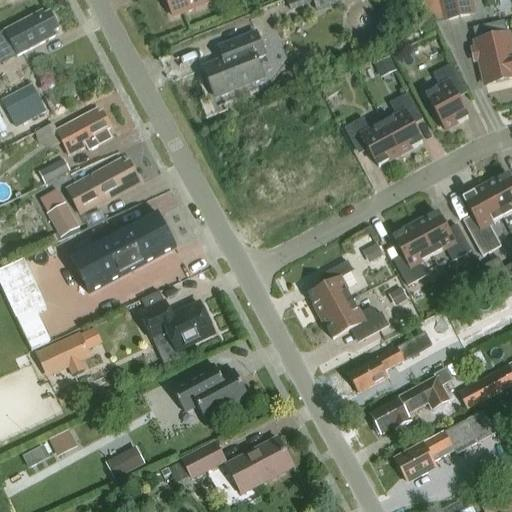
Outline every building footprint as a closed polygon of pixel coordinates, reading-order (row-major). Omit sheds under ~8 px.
[(166,0),(174,18),(211,3),(210,0),(166,0)] [(306,0),(287,0),(286,0),(287,2),(292,13),(309,7),(306,0)] [(474,16),(470,0),(426,0),(430,15),(443,12),(446,23),(474,16)] [(51,16),(45,19),(42,15),(0,36),(0,68),(55,39),(54,36),(59,33),(51,16)] [(476,44),(486,87),(511,80),(511,51),(509,36),(505,37),(503,25),(478,30),(481,43),(476,44)] [(224,62),(209,68),(221,98),(264,80),(257,61),(266,58),(256,34),(219,49),(224,62)] [(390,59),(374,66),(381,81),(396,73),(390,59)] [(427,96),(446,132),(469,120),(455,96),(465,90),(453,66),(434,76),(441,89),(427,96)] [(38,78),(4,96),(23,131),(57,113),(38,78)] [(334,84),(321,91),(329,103),(341,96),(334,84)] [(384,125),(401,157),(423,145),(411,122),(421,117),(409,95),(391,105),(397,118),(384,125)] [(0,109),(0,130),(2,134),(13,128),(2,108),(0,109)] [(97,114),(58,134),(71,159),(87,150),(89,155),(113,143),(108,134),(112,132),(103,116),(99,118),(97,114)] [(401,157),(384,125),(370,132),(364,120),(345,130),(357,152),(367,146),(379,169),(401,157)] [(286,169),(295,186),(323,171),(314,154),(286,169)] [(63,158),(38,171),(45,184),(70,171),(63,158)] [(80,217),(99,207),(100,209),(141,187),(130,165),(124,168),(121,163),(67,192),(80,217)] [(259,204),(293,185),(281,164),(247,183),(259,204)] [(511,182),(508,176),(487,188),(504,219),(511,214),(511,182)] [(490,227),(504,219),(487,188),(464,200),(476,222),(466,228),(483,258),(501,248),(490,227)] [(62,238),(79,229),(77,226),(78,225),(64,201),(46,211),(62,238)] [(158,214),(71,260),(90,297),(178,251),(158,214)] [(416,226),(433,258),(447,250),(454,263),(472,253),(460,231),(450,237),(438,214),(416,226)] [(420,265),(433,258),(416,226),(394,238),(406,261),(396,266),(408,288),(427,278),(420,265)] [(370,250),(366,252),(372,264),(378,261),(384,258),(380,250),(378,246),(370,250)] [(499,259),(485,266),(495,284),(508,277),(499,259)] [(24,261),(0,271),(0,285),(17,322),(22,320),(43,310),(46,309),(24,261)] [(321,319),(353,301),(347,291),(358,285),(352,274),(354,273),(348,263),(326,274),(332,284),(309,296),(321,319)] [(482,265),(470,271),(475,280),(487,274),(482,265)] [(401,289),(393,293),(399,305),(408,300),(401,289)] [(363,342),(389,327),(382,314),(377,316),(373,308),(360,315),(353,301),(321,319),(333,341),(356,328),(363,342)] [(145,313),(140,315),(152,341),(161,361),(177,353),(214,336),(200,305),(172,318),(165,303),(145,313)] [(452,321),(461,316),(457,309),(448,314),(452,321)] [(95,329),(81,336),(88,351),(102,345),(95,329)] [(425,334),(398,349),(404,361),(432,346),(425,334)] [(47,380),(91,359),(88,351),(81,336),(80,335),(36,355),(47,380)] [(385,372),(404,361),(398,349),(348,377),(353,385),(359,396),(379,385),(389,379),(385,372)] [(511,364),(461,392),(472,410),(511,388),(511,364)] [(222,380),(215,368),(172,391),(185,414),(197,407),(205,422),(249,398),(235,372),(222,380)] [(408,371),(391,380),(397,390),(413,380),(408,371)] [(408,415),(430,404),(434,411),(450,402),(445,392),(456,386),(449,374),(370,417),(382,437),(395,430),(396,432),(412,423),(408,415)] [(483,413),(463,424),(407,455),(408,457),(396,463),(408,484),(420,477),(423,478),(438,470),(433,461),(453,450),(458,458),(496,436),(483,413)] [(74,429),(54,438),(62,455),(81,446),(74,429)] [(227,468),(243,498),(294,471),(278,441),(227,468)] [(226,464),(216,445),(183,463),(193,481),(226,464)] [(135,449),(107,464),(115,481),(144,466),(135,449)] [(32,453),(23,458),(29,470),(38,465),(32,453)] [(180,464),(168,471),(170,475),(176,486),(188,479),(180,464)] [(168,470),(161,473),(164,479),(170,475),(168,471),(168,470)]
